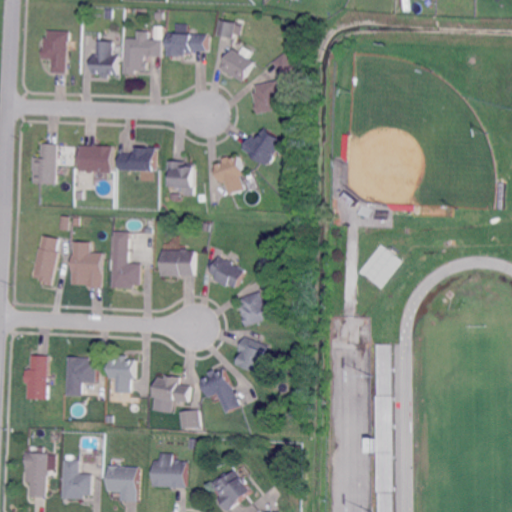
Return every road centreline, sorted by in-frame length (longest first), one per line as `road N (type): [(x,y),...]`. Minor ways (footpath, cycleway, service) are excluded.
road 1 (residential): [(12,0),(0,292)]
road 2 (residential): [(208,113),(8,106)]
road 3 (residential): [(194,325),(0,316)]
